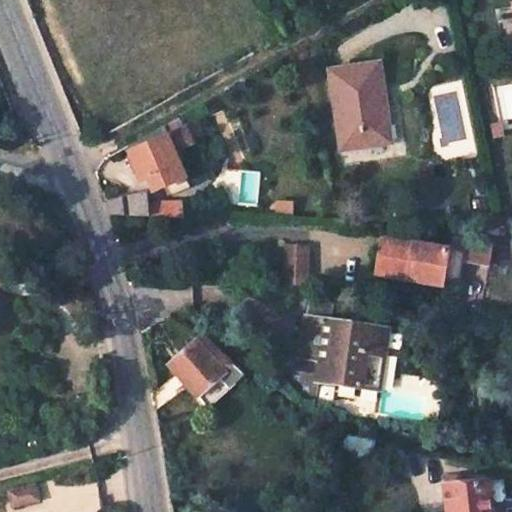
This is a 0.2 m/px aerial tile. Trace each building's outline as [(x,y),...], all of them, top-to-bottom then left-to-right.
[(378,63),(335,66),(343,147),(368,145),(366,127),(384,126),(378,63)] [(129,153),(141,181),(149,178),(154,191),(187,177),(175,152),(194,142),(186,127),(167,136),(163,125),(127,146),(129,153)] [(386,144),(384,126),(366,127),(368,145),(386,144)] [(146,201),(144,192),(105,200),(110,214),(149,215),(181,217),(182,203),(146,201)] [(451,235),(449,246),(464,250),(462,258),(485,264),(488,243),(451,235)] [(413,247),(383,240),(377,274),(441,287),(449,246),(415,239),(413,247)] [(306,246),(285,245),(284,270),(305,271),(306,246)] [(464,250),(449,246),(441,287),(456,290),(462,258),(464,250)] [(332,324),(303,319),(299,344),(322,349),(320,360),(315,382),(393,396),(399,360),(381,357),(386,331),(333,321),(332,324)] [(203,335),(171,365),(200,396),(235,363),(203,335)] [(322,349),(299,344),(297,356),(320,360),(322,349)] [(235,363),(200,396),(209,405),(245,371),(235,363)] [(339,453),(369,459),(374,437),(344,431),(339,453)] [(461,478),(446,479),(449,511),(492,511),(490,481),(461,483),(461,478)] [(37,482),(9,489),(13,506),(41,499),(37,482)]
